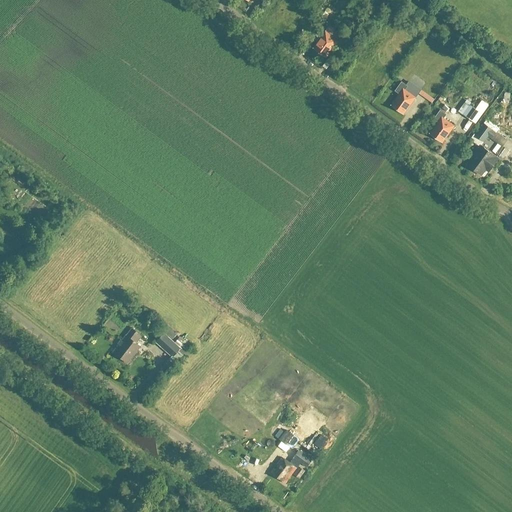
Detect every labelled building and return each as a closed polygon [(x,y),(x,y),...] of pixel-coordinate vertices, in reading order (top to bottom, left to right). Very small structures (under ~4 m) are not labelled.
[(286,11),(283,18),(293,23),(297,17),(286,11)] [(313,48),(313,49),(327,58),(327,57),(335,45),(340,47),(346,37),(341,34),(337,39),(325,31),(314,48),(313,48)] [(390,106),(404,115),(416,98),(404,89),(406,85),(402,82),(395,91),(399,95),(391,105),(390,106)] [(429,134),(442,144),(443,143),(454,127),(442,118),(445,114),(440,110),(433,120),(437,123),(430,134),(429,133),(429,134)] [(496,133),(484,124),(476,135),(484,142),(488,136),(492,138),(496,133)] [(496,155),(482,145),(468,164),(482,174),(487,168),(490,171),(499,158),(496,155)] [(504,159),(509,152),(502,147),(497,154),(504,159)] [(132,329),(126,336),(113,353),(127,364),(140,347),(134,342),(139,335),(132,329)] [(163,335),(162,336),(155,344),(172,359),(180,350),(163,335)] [(322,447),(328,441),(322,434),(316,440),(322,447)] [(270,473),(284,484),(300,464),(306,468),(312,461),(299,451),(289,463),(282,458),(270,473)] [(293,475),(299,479),(304,471),(299,467),(293,475)]
